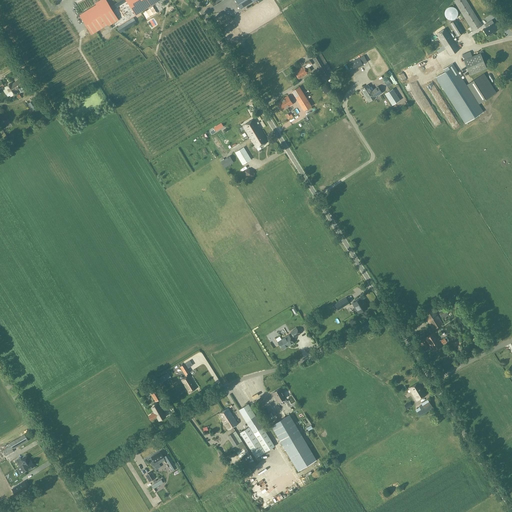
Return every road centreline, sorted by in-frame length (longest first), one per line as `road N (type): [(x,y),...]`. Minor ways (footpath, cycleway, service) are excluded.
road 1 (tertiary): [(194,0),(390,316)]
road 2 (unclassified): [(74,489),(227,386),(294,364),(390,316)]
road 3 (tertiary): [(511,509),(432,381)]
road 4 (unclassified): [(74,489),(0,370)]
